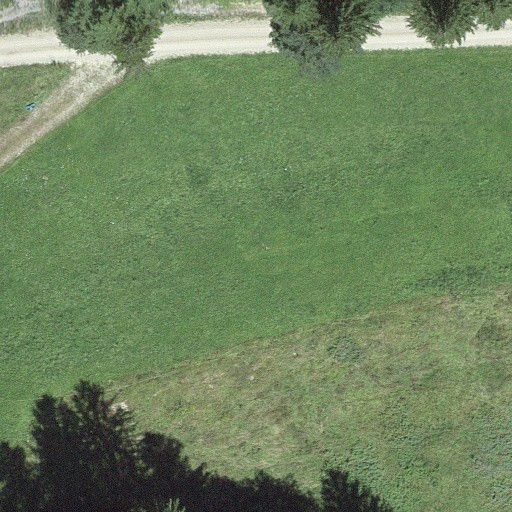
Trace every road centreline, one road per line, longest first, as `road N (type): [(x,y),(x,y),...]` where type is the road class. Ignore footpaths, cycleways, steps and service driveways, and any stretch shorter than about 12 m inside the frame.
road 1 (track): [(511,21),(0,54)]
road 2 (track): [(108,45),(0,148)]
